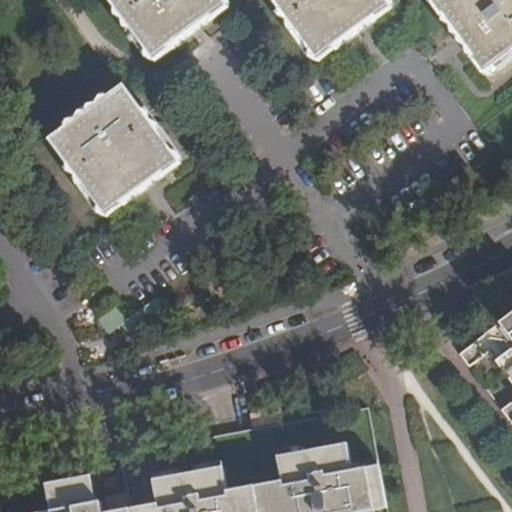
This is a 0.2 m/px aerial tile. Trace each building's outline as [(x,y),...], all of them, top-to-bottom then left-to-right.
[(231,7),(225,0),(111,0),(157,61),(197,32),(231,7)] [(385,0),(275,0),(321,60),(357,34),(392,9),(385,0)] [(511,0),(436,0),(432,3),(460,42),(483,74),(511,52),(511,0)] [(182,165),(124,88),(52,141),(111,217),(152,187),(182,165)] [(147,314),(129,324),(121,310),(103,320),(112,336),(129,327),(134,336),(153,325),(147,314)] [(511,318),(464,353),(472,365),(493,352),(511,378),(511,404),(505,410),(511,419),(511,318)] [(155,474),(162,511),(365,511),(389,508),(370,410),(223,437),(187,444),(190,468),(155,474)] [(133,511),(127,480),(125,472),(50,486),(54,511),(133,511)] [(127,480),(133,511),(162,511),(155,474),(139,477),(127,480)]
